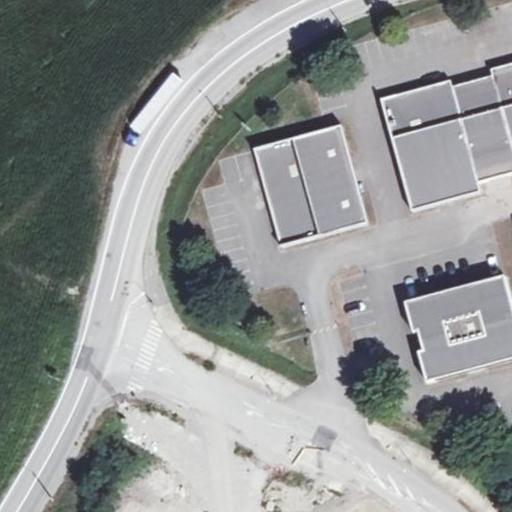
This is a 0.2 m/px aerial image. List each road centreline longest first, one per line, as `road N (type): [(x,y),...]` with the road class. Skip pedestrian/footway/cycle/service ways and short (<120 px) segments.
road 1 (secondary): [(332,0),(195,98),(161,138),(135,204),(103,340)]
road 2 (tertiary): [(439,511),(298,431),(103,340)]
road 3 (secondary): [(103,340),(17,511)]
